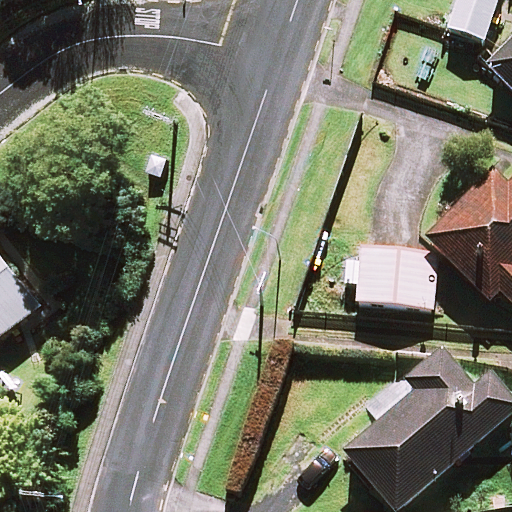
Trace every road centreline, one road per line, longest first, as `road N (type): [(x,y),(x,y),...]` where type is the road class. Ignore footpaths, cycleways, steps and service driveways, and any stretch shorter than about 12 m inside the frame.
road 1 (residential): [(127,511),(270,71)]
road 2 (residential): [(0,87),(67,45),(105,36),(196,45),(270,71)]
